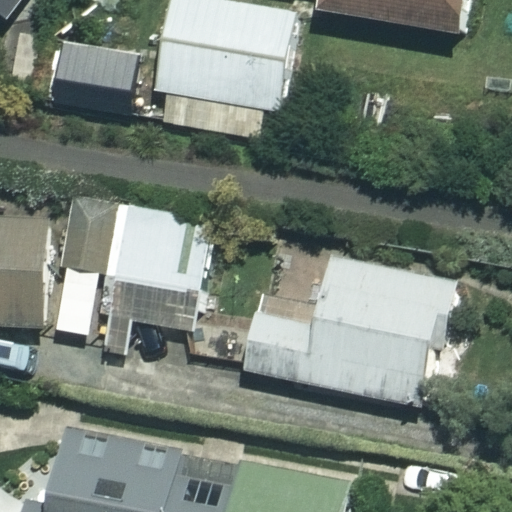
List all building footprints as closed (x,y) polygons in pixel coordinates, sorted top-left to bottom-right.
[(0,0),(0,19),(15,32),(42,0),(0,0)] [(320,0),(338,2),(335,34),(475,48),(480,0),(320,0)] [(309,27),(189,6),(172,103),(292,124),(309,27)] [(0,337),(62,341),(68,222),(0,218),(0,337)] [(68,222),(62,341),(205,348),(212,230),(68,222)] [(468,296),(347,270),(332,340),(271,327),(259,384),(441,422),(468,296)] [(249,511),(256,481),(84,446),(70,511),(62,511),(39,507),(37,511),(249,511)] [(256,481),(249,511),(370,511),(372,505),(256,481)]
